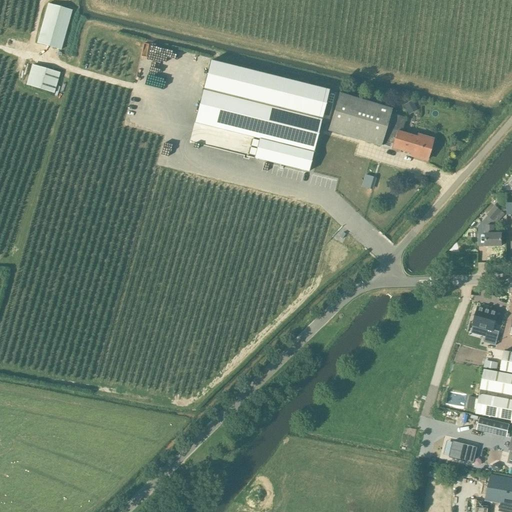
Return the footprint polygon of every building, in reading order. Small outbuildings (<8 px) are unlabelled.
[(72,11),(48,4),(37,43),(61,50),(72,11)] [(210,61),(203,88),(322,117),(328,91),(210,61)] [(60,73),(32,65),(26,85),(54,94),(60,73)] [(194,122),(258,138),(253,158),(308,172),(316,140),(322,117),(203,88),(199,103),(198,107),(194,122)] [(327,131),(347,137),(380,147),(381,145),(390,113),(392,109),(339,93),(327,131)] [(390,113),(381,145),(412,154),(412,156),(426,160),(432,140),(418,136),(417,137),(401,133),(406,118),(390,113)] [(507,211),(507,194),(496,194),(496,203),(499,203),(499,209),(495,206),(487,215),(496,224),(505,214),(501,211),(507,211)] [(494,234),(494,225),(486,226),(486,246),(502,246),(502,234),(494,234)] [(498,314),(478,308),(473,326),(487,330),(484,343),(496,346),(499,332),(493,331),(498,314)] [(464,342),(469,319),(460,317),(455,340),(464,342)] [(511,352),(504,351),(500,371),(511,373),(511,352)] [(498,364),(486,362),(485,369),(497,371),(498,364)] [(476,414),(511,421),(511,418),(511,374),(484,369),(476,414)] [(500,422),(480,418),(477,430),(497,435),(500,422)] [(460,458),(485,464),(488,449),(463,444),(460,458)] [(494,471),(499,472),(501,471),(502,468),(500,465),(496,464),(493,466),(493,468),(494,471)] [(487,511),(488,501),(511,506),(511,478),(491,474),(485,499),(433,496),(432,511),(487,511)]
